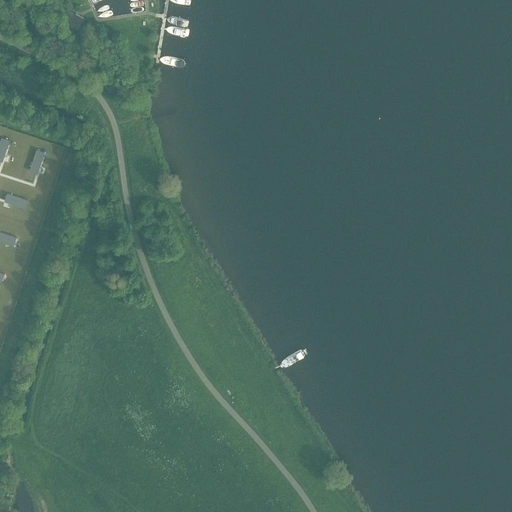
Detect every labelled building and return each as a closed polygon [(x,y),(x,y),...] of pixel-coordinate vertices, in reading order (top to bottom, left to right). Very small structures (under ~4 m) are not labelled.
[(76,13),(72,20),(79,24),(83,17),(76,13)] [(2,138),(0,142),(0,160),(2,161),(9,140),(2,138)] [(37,149),(30,170),(37,173),(44,152),(37,149)] [(7,193),(5,201),(26,208),(28,200),(7,193)] [(0,231),(0,240),(14,245),(16,237),(0,231)]
